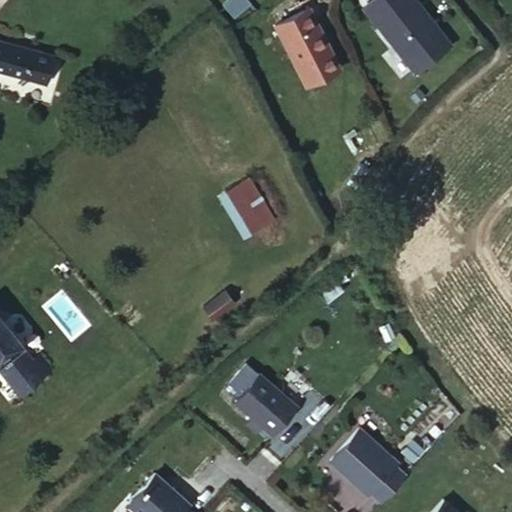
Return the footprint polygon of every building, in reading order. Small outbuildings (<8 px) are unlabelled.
[(409,0),(370,0),(358,10),(409,74),(445,45),(409,0)] [(337,71),(303,12),(270,31),(303,91),(337,71)] [(0,42),(0,72),(39,84),(49,56),(0,42)] [(248,182),(227,195),(250,236),(273,224),(248,182)] [(230,304),(217,290),(197,308),(211,322),(230,304)] [(0,358),(13,346),(15,343),(0,324),(0,358)] [(13,346),(0,358),(0,378),(15,395),(38,373),(24,359),(13,346)] [(24,359),(38,373),(44,366),(32,352),(24,359)] [(296,407),(259,374),(232,404),(270,439),(296,407)] [(397,462),(358,427),(327,462),(366,499),(370,495),(380,505),(405,476),(394,466),(397,462)] [(191,506),(154,473),(123,507),(128,511),(190,511),(188,509),(191,506)] [(455,511),(442,499),(430,511),(455,511)]
